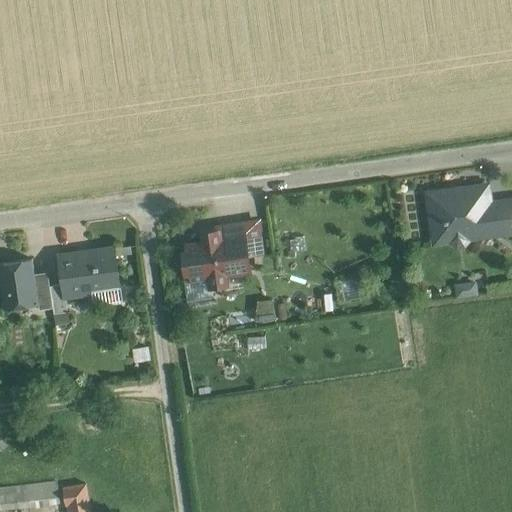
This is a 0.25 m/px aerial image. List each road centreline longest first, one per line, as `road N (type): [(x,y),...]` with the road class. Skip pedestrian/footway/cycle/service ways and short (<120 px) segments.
road 1 (residential): [(138,201),(511,148)]
road 2 (residential): [(182,511),(138,201)]
road 3 (residential): [(0,220),(138,201)]
